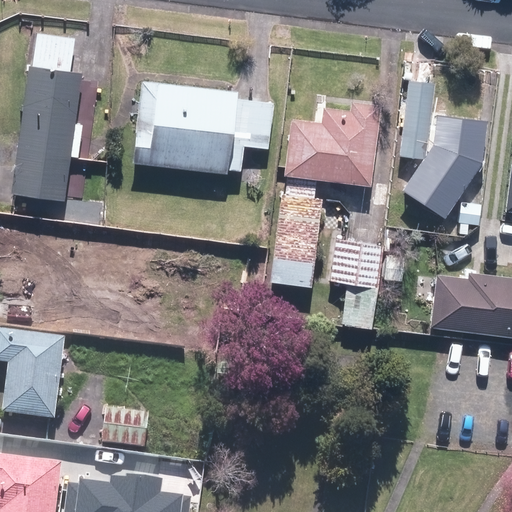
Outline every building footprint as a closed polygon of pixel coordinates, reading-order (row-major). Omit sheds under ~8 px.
[(68,197),(74,154),(81,155),(90,88),(82,87),(85,68),(73,66),(77,36),(37,31),(16,190),(68,197)] [(144,76),(137,160),(244,169),(246,144),(274,146),(278,99),(240,96),(241,84),(144,76)] [(433,78),(408,76),(402,152),(427,154),(433,78)] [(489,114),(440,110),(437,142),(406,187),(446,214),(485,157),(489,114)] [(327,196),(284,190),(271,276),(314,282),(327,196)] [(116,259),(37,222),(14,269),(93,307),(116,259)] [(333,277),(349,279),(344,319),(374,323),(386,241),(339,234),(333,277)] [(432,324),(511,333),(511,273),(470,268),(469,275),(439,271),(432,324)] [(165,291),(120,288),(117,329),(162,332),(165,291)] [(71,336),(2,326),(0,338),(0,359),(12,361),(4,411),(57,420),(71,336)] [(152,412),(108,407),(105,440),(149,444),(152,412)] [(0,511),(55,511),(62,461),(0,452),(0,511)] [(188,511),(190,497),(160,493),(162,478),(127,473),(126,476),(111,474),(110,482),(80,478),(80,483),(68,481),(64,511),(188,511)]
